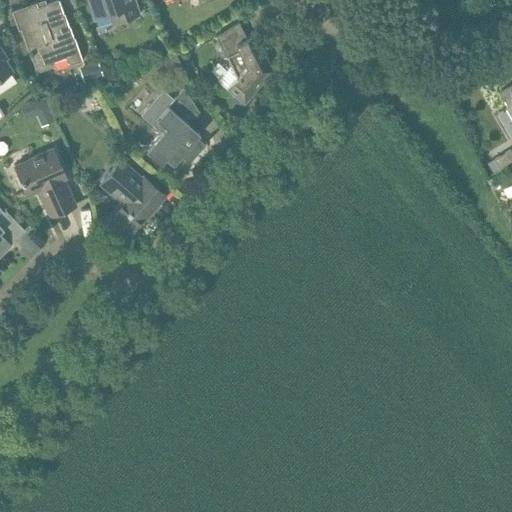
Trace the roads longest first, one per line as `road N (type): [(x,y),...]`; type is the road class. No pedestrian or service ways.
road 1 (unclassified): [(143,293),(354,42)]
road 2 (unclassified): [(0,458),(143,293)]
road 3 (residential): [(143,293),(111,265),(66,259),(0,314)]
road 4 (unclassified): [(354,42),(388,47),(511,28)]
